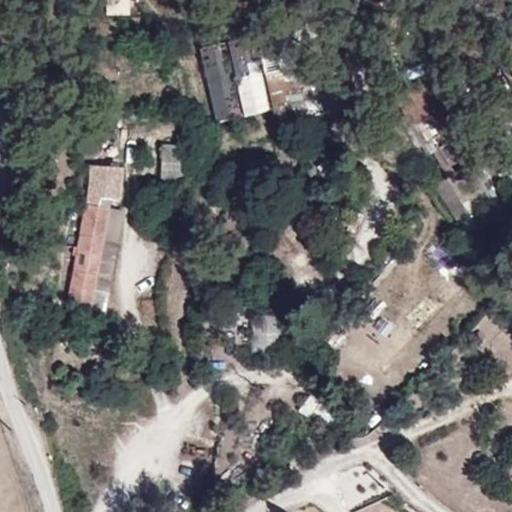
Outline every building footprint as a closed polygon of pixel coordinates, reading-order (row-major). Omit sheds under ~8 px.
[(291,18),(288,4),(266,9),(269,23),(291,18)] [(310,102),(291,18),(269,23),(261,25),(264,37),(280,112),(284,127),(332,116),(324,98),(310,102)] [(280,112),(264,37),(236,44),(252,118),(280,112)] [(252,118),(236,44),(207,51),(224,124),(252,118)] [(479,160),(436,79),(398,101),(433,166),(439,162),(448,178),(479,160)] [(200,184),(201,148),(170,147),(168,181),(200,184)] [(493,212),(473,173),(440,191),(460,230),(493,212)] [(98,314),(119,215),(93,210),(72,308),(98,314)] [(288,346),(290,318),(260,317),(259,345),(288,346)] [(286,369),(288,346),(262,345),(261,368),(286,369)] [(111,373),(110,354),(67,358),(65,377),(111,373)]
